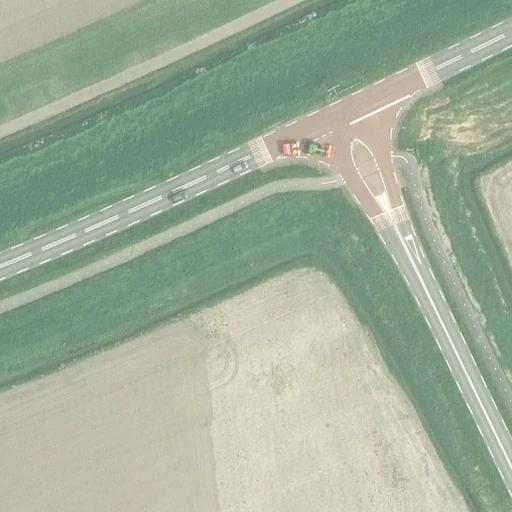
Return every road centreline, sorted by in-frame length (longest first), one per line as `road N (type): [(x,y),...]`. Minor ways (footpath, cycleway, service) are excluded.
road 1 (secondary): [(0,267),(323,122)]
road 2 (secondary): [(511,473),(394,231)]
road 3 (secondary): [(357,106),(511,33)]
road 4 (secondary): [(394,231),(382,162),(357,106)]
road 5 (secondary): [(323,122),(366,200),(394,231)]
